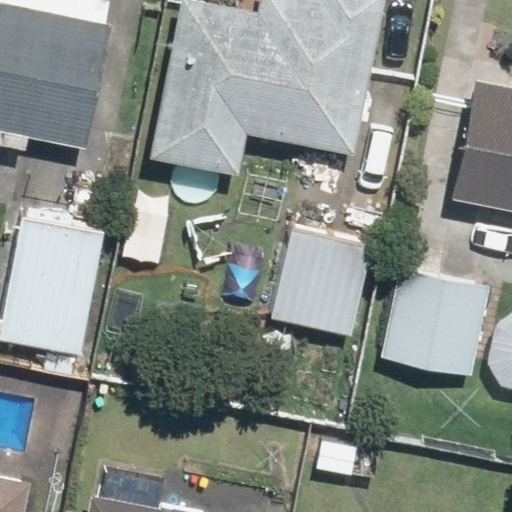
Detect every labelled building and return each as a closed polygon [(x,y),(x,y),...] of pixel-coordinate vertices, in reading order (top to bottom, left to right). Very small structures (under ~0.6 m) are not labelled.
[(0,0),(0,121),(76,137),(104,5),(81,0),(0,0)] [(243,128),(343,147),(370,5),(343,0),(240,0),(239,5),(214,0),(174,0),(143,149),(234,169),(243,128)] [(511,82),(462,72),(437,193),(511,208),(511,82)] [(0,336),(71,349),(91,231),(2,215),(0,224),(0,336)] [(282,227),(261,306),(336,326),(358,247),(282,227)] [(393,271),(377,346),(472,367),(489,292),(393,271)] [(485,320),(481,326),(478,346),(479,353),(481,358),(484,364),(488,368),(493,372),(498,376),(504,378),(510,379),(511,379),(511,304),(510,305),(504,306),(498,309),(493,312),(489,316),(485,320)] [(313,433),(308,463),(368,473),(372,443),(313,433)] [(0,511),(28,511),(37,466),(0,458),(0,511)] [(189,511),(147,504),(81,491),(77,511),(189,511)]
